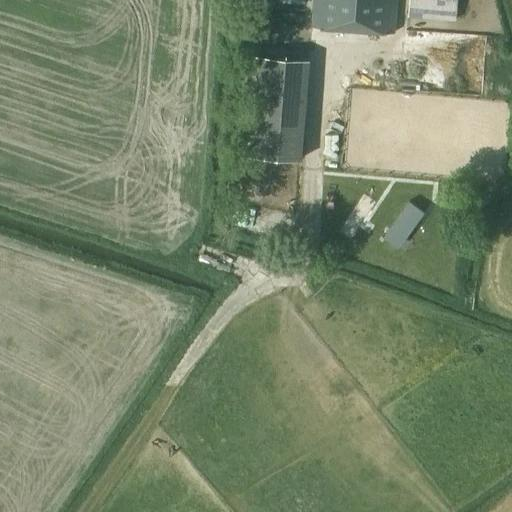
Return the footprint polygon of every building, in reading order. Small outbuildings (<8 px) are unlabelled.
[(316,0),(314,26),(397,33),(399,0),(316,0)] [(460,0),(412,0),(411,17),(459,21),(460,0)] [(246,53),(239,153),(306,158),(313,58),(246,53)] [(351,239),(375,201),(363,193),(339,231),(351,239)] [(398,247),(423,210),(409,200),(383,236),(398,247)]
